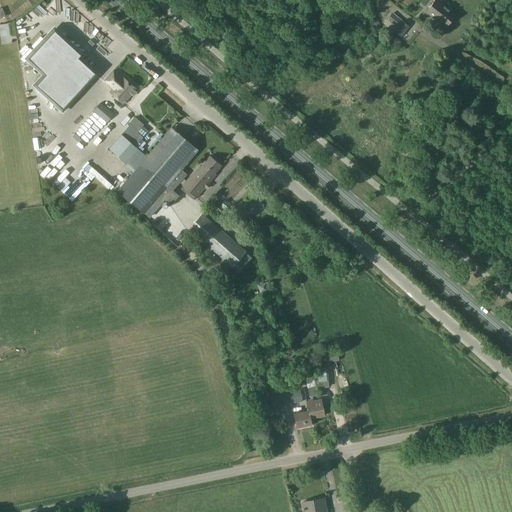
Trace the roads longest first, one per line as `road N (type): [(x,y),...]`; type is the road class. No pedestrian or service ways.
road 1 (unclassified): [(511,377),(78,0)]
road 2 (primary): [(511,340),(115,0)]
road 3 (unclassified): [(30,511),(511,410)]
road 4 (track): [(383,0),(511,100)]
